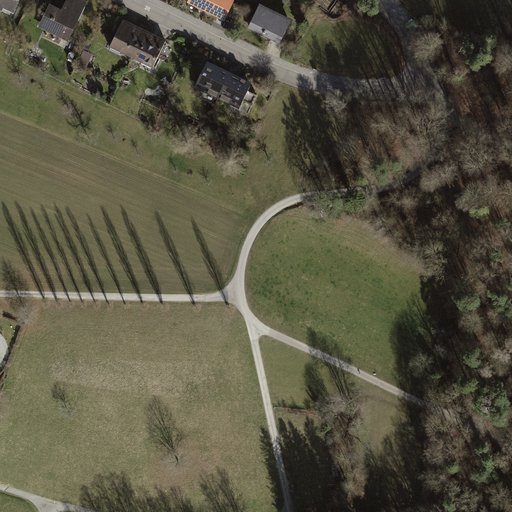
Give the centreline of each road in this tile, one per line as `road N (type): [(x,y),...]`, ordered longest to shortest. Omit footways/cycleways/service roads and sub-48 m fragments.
road 1 (track): [(445,117),(416,172),(394,184),(284,204),(250,238),(243,293),(289,511)]
road 2 (residential): [(126,0),(314,85),(389,92),(428,76)]
road 3 (track): [(243,293),(0,295)]
road 4 (track): [(455,416),(250,323)]
